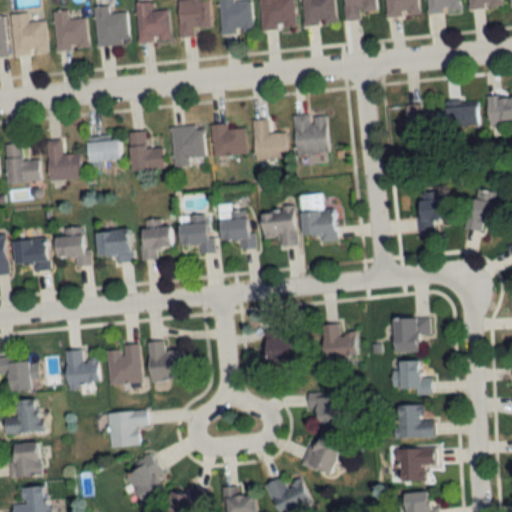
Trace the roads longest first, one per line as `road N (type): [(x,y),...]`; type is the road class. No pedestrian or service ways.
road 1 (residential): [(0,99),(511,46)]
road 2 (residential): [(460,286),(427,276),(380,278),(0,318)]
road 3 (residential): [(460,286),(472,326),(480,511)]
road 4 (residential): [(360,67),(380,278)]
road 5 (residential): [(228,388),(198,418),(203,444),(262,442),(269,416),(228,388)]
